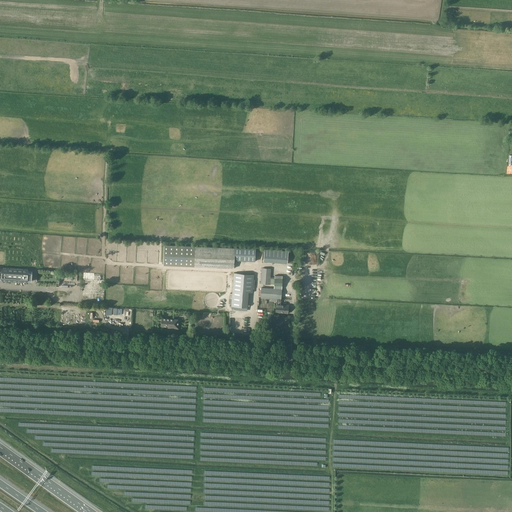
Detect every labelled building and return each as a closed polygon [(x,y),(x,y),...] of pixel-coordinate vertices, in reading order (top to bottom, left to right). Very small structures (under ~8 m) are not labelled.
[(234,268),(234,260),(255,261),(256,249),(165,245),(164,265),(234,268)] [(263,262),(288,263),(288,251),(264,250),(263,262)] [(0,278),(2,279),(2,281),(27,282),(27,281),(32,281),(32,271),(28,271),(28,270),(3,268),(3,270),(0,269),(0,278)] [(262,268),(261,284),(270,284),(271,277),(271,269),(262,268)] [(249,293),(252,293),(254,275),(234,273),(231,306),(247,308),(249,293)] [(271,277),(270,284),(274,285),(282,285),(282,276),(275,275),(274,277),(271,277)] [(259,290),(258,296),(261,296),(261,298),(270,298),(269,301),(273,301),(273,299),(278,299),(277,302),(277,305),(276,305),(276,312),(288,313),(289,305),(281,305),(281,299),(282,289),(274,289),(262,288),(262,290),(260,290),(259,290)] [(174,322),(174,319),(162,318),(161,326),(170,327),(170,328),(179,329),(179,322),(174,322)]
